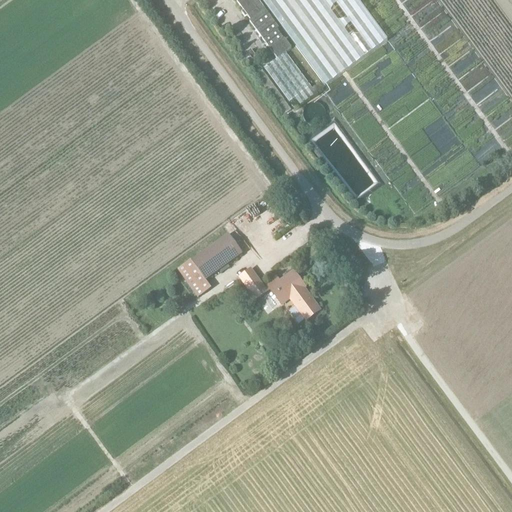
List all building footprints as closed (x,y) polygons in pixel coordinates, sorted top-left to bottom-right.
[(238,0),(236,2),(250,21),(249,22),(276,60),(291,49),(284,40),(283,40),(277,31),(278,29),(257,0),(238,0)] [(387,41),(357,0),(259,0),(324,87),(387,41)] [(316,96),(285,54),(264,69),(289,103),(295,99),(301,107),(316,96)] [(384,178),(401,163),(393,153),(376,168),(384,178)] [(227,236),(190,262),(205,282),(241,256),(227,236)] [(205,282),(190,262),(177,271),(197,299),(210,290),(205,282)] [(255,302),(271,290),(270,288),(267,290),(252,269),(238,279),(255,302)] [(271,290),(281,304),(289,298),(305,320),(318,310),(302,289),(303,288),(292,273),(279,283),(274,278),(266,284),(270,288),(271,290)]
